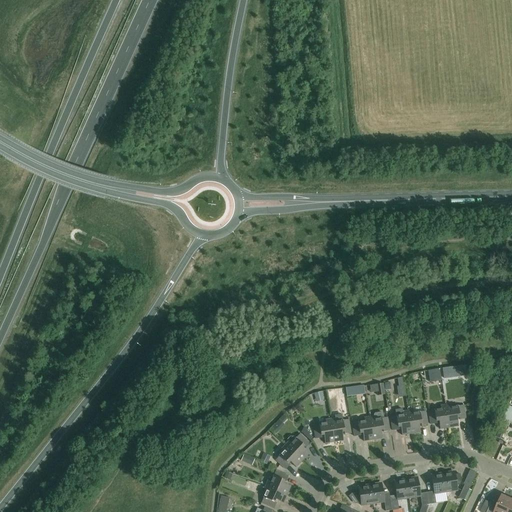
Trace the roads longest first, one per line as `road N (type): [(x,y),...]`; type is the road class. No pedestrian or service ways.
road 1 (trunk): [(0,336),(149,0)]
road 2 (trunk): [(0,511),(204,236)]
road 3 (trunk): [(116,0),(0,275)]
road 4 (unclassified): [(307,511),(330,470),(427,452),(485,463)]
road 5 (primary): [(511,198),(323,203)]
road 6 (trunk): [(225,181),(222,133),(244,0)]
road 7 (primary): [(0,142),(122,190)]
